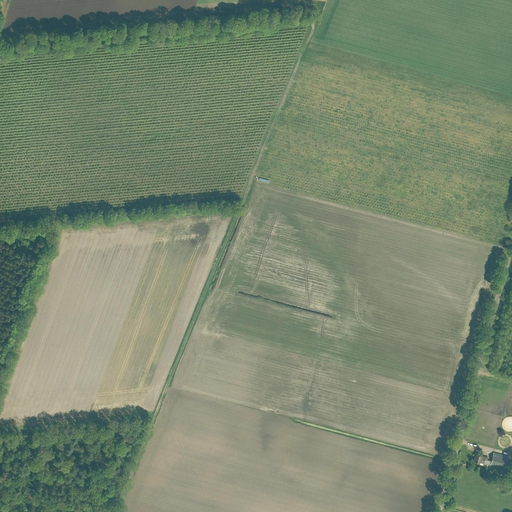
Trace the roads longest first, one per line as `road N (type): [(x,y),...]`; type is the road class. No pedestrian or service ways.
road 1 (track): [(0,47),(315,25),(115,509)]
road 2 (tertiary): [(438,511),(511,244)]
